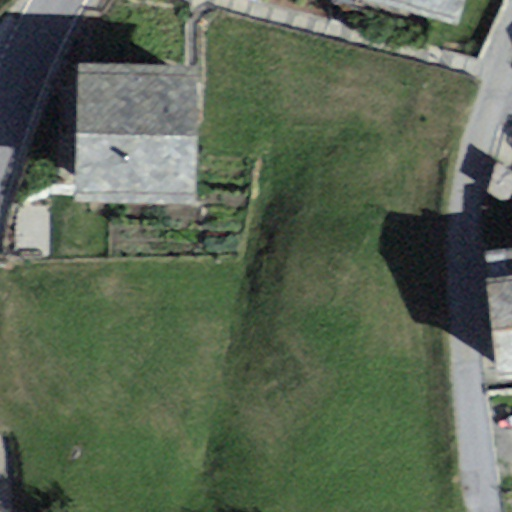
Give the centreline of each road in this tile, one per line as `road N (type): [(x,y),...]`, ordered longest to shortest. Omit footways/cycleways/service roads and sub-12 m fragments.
road 1 (residential): [(511,74),(473,176),(477,392),(499,511)]
road 2 (unknown): [(216,0),(379,42),(511,62)]
road 3 (tertiary): [(0,173),(21,99),(76,0)]
